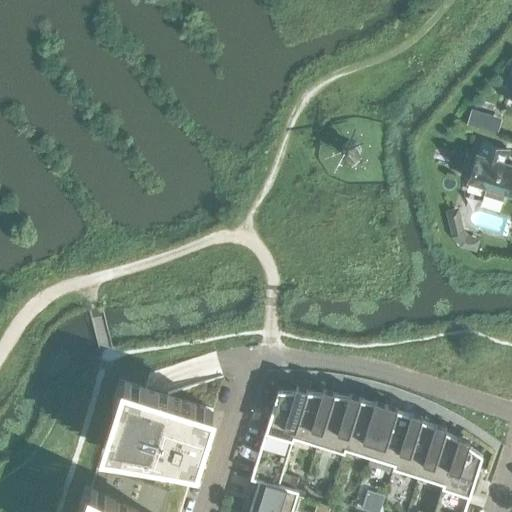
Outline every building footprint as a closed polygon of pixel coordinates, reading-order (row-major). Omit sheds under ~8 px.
[(471,112),(468,122),(493,130),(496,120),(471,112)] [(508,149),(482,141),(479,153),(477,152),(475,156),(466,153),(460,172),(470,175),(469,178),(487,184),(484,194),(503,199),(506,190),(511,191),(511,186),(511,163),(505,161),(508,149)] [(342,150),(342,151),(342,152),(342,153),(342,154),(343,155),(343,156),(344,156),(344,157),(345,158),(346,158),(347,159),(348,159),(349,159),(350,159),(351,159),(352,159),(353,159),(354,159),(354,158),(355,158),(356,157),(357,156),(357,155),(358,155),(358,154),(358,153),(358,152),(358,151),(358,150),(358,149),(358,148),(357,147),(357,146),(356,146),(356,145),(355,145),(355,144),(354,144),(353,144),(352,143),(351,143),(350,143),(349,143),(348,143),(347,143),(347,144),(346,144),(345,144),(345,145),(344,145),(344,146),(343,147),(343,148),(342,148),(342,149),(342,150)] [(446,211),(452,232),(463,230),(457,208),(446,211)] [(180,511),(196,461),(204,437),(213,408),(206,406),(169,394),(168,394),(157,390),(146,387),(145,386),(124,380),(119,398),(104,446),(102,451),(84,506),(82,511),(180,511)] [(278,388),(266,427),(293,436),(294,433),(293,433),(308,388),(298,388),(288,388),(278,388)] [(308,388),(293,433),(294,433),(318,441),(334,391),(326,390),(317,389),(308,388)] [(334,391),(318,441),(344,449),(346,445),(345,445),(360,396),(352,394),(343,393),(334,391)] [(360,396),(345,445),(346,445),(370,453),(386,403),(377,401),(369,398),(360,396)] [(386,403),(370,453),(394,461),(395,461),(410,412),(402,409),(394,406),(386,403)] [(394,461),(393,464),(419,473),(434,423),(426,419),(418,415),(410,412),(395,461),(394,461)] [(434,423),(419,473),(443,480),(444,480),(458,436),(446,429),(434,423)] [(266,427),(262,439),(290,448),(293,436),(266,427)] [(443,480),(442,483),(470,492),(471,489),(483,452),(475,446),(466,441),(458,436),(444,480),(443,480)] [(262,439),(258,450),(286,459),(290,448),(262,439)] [(258,450),(255,462),(282,471),(282,470),(286,459),(258,450)] [(251,473),(251,475),(259,477),(259,476),(279,482),(279,481),(282,471),(255,462),(251,473)] [(282,471),(279,481),(295,486),(295,485),(298,476),(282,471)] [(259,477),(248,511),(290,511),(299,487),(295,486),(279,481),(279,482),(259,476),(259,477)] [(442,483),(439,495),(466,503),(470,492),(442,483)] [(439,495),(435,506),(454,511),(463,511),(466,503),(439,495)] [(365,499),(362,507),(376,511),(379,511),(381,504),(365,499)]
